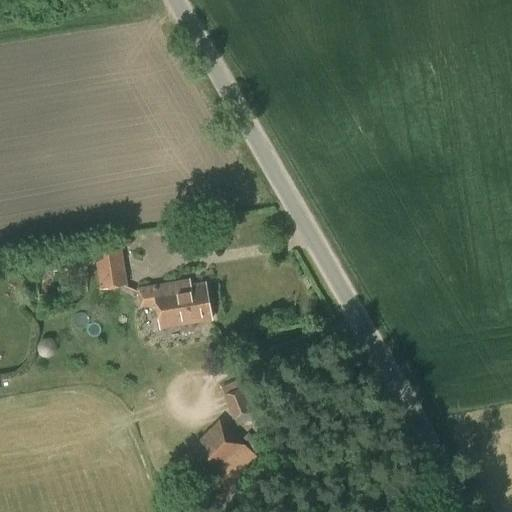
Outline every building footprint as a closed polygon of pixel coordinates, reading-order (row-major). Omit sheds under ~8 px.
[(100,289),(127,285),(121,242),(93,246),(100,289)] [(75,268),(94,264),(92,252),(72,256),(75,268)] [(160,329),(212,320),(205,281),(190,284),(190,279),(136,288),(139,307),(155,305),(160,329)] [(209,354),(221,352),(220,345),(208,347),(209,354)] [(209,506),(257,456),(225,426),(177,476),(209,506)]
